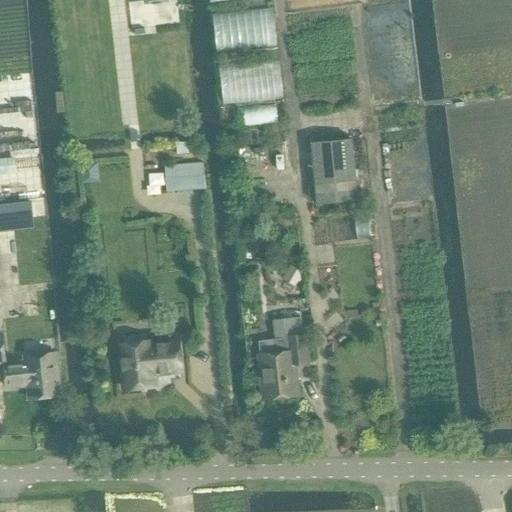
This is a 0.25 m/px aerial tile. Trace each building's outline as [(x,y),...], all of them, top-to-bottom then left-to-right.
[(312,144),(318,205),(358,201),(352,140),(312,144)] [(165,166),(168,191),(204,189),(202,163),(165,166)] [(30,204),(0,206),(0,220),(31,217),(30,204)] [(281,280),(294,288),(303,273),(290,265),(281,280)] [(347,311),(348,319),(358,318),(357,311),(347,311)] [(278,340),(259,342),(261,355),(259,356),(265,399),(299,395),(296,364),(309,363),(306,335),(304,335),(302,318),(283,320),(285,339),(278,340)] [(120,345),(125,389),(154,386),(153,373),(181,370),(178,343),(150,345),(150,342),(120,345)] [(6,364),(5,364),(7,388),(28,386),(30,399),(62,396),(57,354),(25,357),(26,362),(6,364)]
